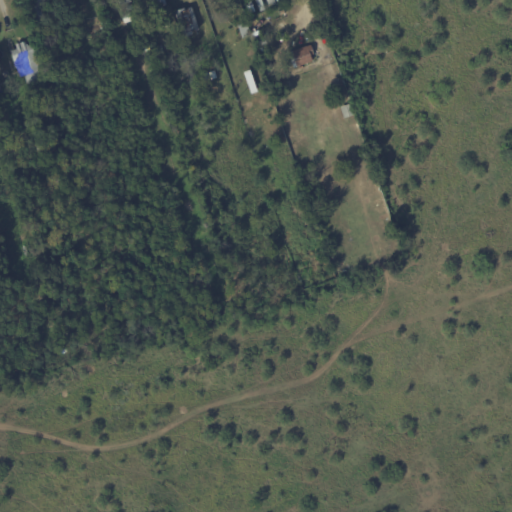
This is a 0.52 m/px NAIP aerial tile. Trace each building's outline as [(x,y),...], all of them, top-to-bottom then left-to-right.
[(45,11),(48,19),(42,21),(37,8),(43,6),(45,11)] [(116,10),(117,15),(108,18),(107,12),(115,9),(116,10)] [(179,24),(166,29),(162,16),(176,11),(180,24),(179,24)] [(181,23),(187,21),(191,35),(186,37),(181,23)] [(201,35),(203,44),(193,47),(191,38),(201,35)] [(30,85),(27,75),(21,77),(13,51),(19,49),(18,44),(28,41),(29,46),(36,43),(39,55),(42,65),(44,64),(46,69),(44,70),(47,79),(30,85)] [(168,57),(160,59),(157,47),(165,45),(168,57)] [(290,53),(314,45),(317,53),(314,55),(316,61),(295,68),(290,53)] [(282,74),(279,67),(284,66),(287,72),(282,74)] [(275,69),(277,75),(271,78),(268,72),(275,69)] [(42,290),(38,272),(52,269),(55,287),(42,290)] [(26,317),(37,313),(39,319),(28,323),(26,317)]
